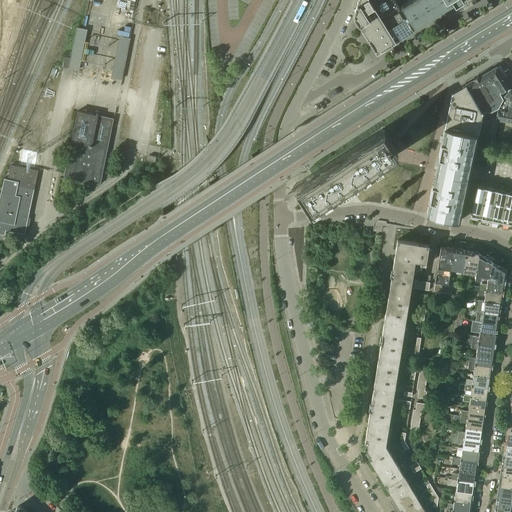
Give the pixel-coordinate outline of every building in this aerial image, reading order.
[(358,0),(359,0),(354,14),(377,51),(396,40),(371,0),(358,0)] [(371,0),(396,40),(413,29),(395,0),(371,0)] [(403,0),(402,1),(418,26),(453,5),(451,2),(455,0),(456,2),(458,0),(403,0)] [(68,68),(79,70),(87,29),(76,27),(70,57),(68,68)] [(131,38),(120,36),(111,77),(122,79),(131,38)] [(509,87),(496,67),(466,84),(491,111),(498,107),(504,96),(509,90),(508,88),(509,87)] [(466,191),(469,177),(472,164),(482,113),(481,111),(491,111),(466,84),(452,92),(426,214),(460,221),(466,191)] [(511,90),(510,88),(509,90),(504,96),(509,100),(507,110),(497,108),(495,119),(511,122),(511,90)] [(327,95),(327,97),(329,100),(330,100),(338,95),(338,93),(337,91),(335,90),(327,95)] [(114,118),(77,111),(68,157),(64,176),(69,177),(101,184),(114,118)] [(324,198),(328,206),(357,187),(375,191),(399,176),(392,165),(431,140),(413,112),(297,184),(311,206),(324,198)] [(0,199),(0,233),(5,235),(6,230),(25,234),(34,188),(17,185),(16,194),(2,192),(0,199)] [(484,186),(477,185),(470,217),(477,218),(478,217),(481,218),(482,218),(488,188),(484,187),(484,186)] [(492,220),(498,190),(495,190),(495,188),(488,187),(488,188),(482,218),(481,218),(481,219),(488,220),(488,219),(492,220)] [(506,191),(499,189),(498,190),(492,220),(492,221),(499,223),(499,222),(503,222),(509,193),(505,192),(506,191)] [(511,224),(511,191),(509,191),(509,193),(503,222),(502,224),(509,225),(510,224),(511,224)] [(425,265),(426,265),(429,244),(397,239),(389,290),(387,307),(407,310),(410,293),(415,261),(426,262),(425,265)] [(453,248),(441,246),(437,267),(450,269),(453,248)] [(450,269),(463,271),(466,251),(454,248),(453,248),(450,269)] [(478,254),(466,251),(463,271),(463,272),(475,273),(478,254)] [(478,254),(475,273),(475,278),(480,279),(481,274),(488,276),(492,261),(493,258),(487,255),(484,257),(478,254)] [(494,281),(504,283),(506,269),(503,267),(499,265),(499,261),(493,258),(492,261),(488,276),(494,276),(494,281)] [(449,276),(450,269),(437,267),(435,283),(439,284),(443,284),(446,285),(448,285),(449,276)] [(486,290),(503,293),(504,283),(494,281),(487,280),(487,285),(480,284),(479,287),(473,286),(473,289),(486,290)] [(484,300),(501,303),(503,293),(486,290),(473,289),(473,291),(479,292),(478,294),(485,295),(484,300)] [(476,310),(483,311),(500,314),(501,303),(484,300),(476,299),(475,310),(476,310)] [(407,310),(387,307),(381,342),(402,346),(407,310)] [(475,321),(498,324),(500,314),(483,311),(476,310),(475,321)] [(479,332),(496,335),(498,324),(475,321),(472,320),(470,331),(479,332)] [(469,341),(478,343),(495,345),(496,335),(479,332),(479,336),(470,335),(469,341)] [(493,356),(495,345),(478,343),(469,341),(469,344),(471,344),(471,347),(477,348),(476,353),(493,356)] [(396,382),(402,346),(381,342),(375,378),(396,382)] [(474,364),(492,366),(493,356),(476,353),(475,358),(469,357),(468,360),(466,360),(466,362),(474,364)] [(473,374),(490,377),(492,366),(474,364),(466,362),(466,364),(468,365),(467,368),(474,369),(473,374)] [(471,385),(489,387),(490,377),(473,374),(472,379),(466,378),(465,381),(463,381),(463,384),(471,385)] [(394,396),(394,395),(396,382),(375,378),(373,393),(365,440),(368,440),(368,444),(367,445),(367,446),(368,448),(386,444),(394,396)] [(470,395),(487,398),(489,387),(463,384),(459,383),(458,388),(470,390),(470,395)] [(468,406),(485,408),(487,398),(470,395),(461,394),(461,396),(463,396),(463,400),(469,401),(468,406)] [(466,416),(484,419),(485,408),(468,406),(467,411),(459,409),(459,415),(466,416)] [(465,427),(482,430),(484,419),(466,416),(459,415),(454,415),(453,421),(466,422),(465,427)] [(481,440),(482,430),(465,427),(464,432),(456,430),(455,436),(463,437),(481,440)] [(462,443),(462,448),(479,450),(481,440),(463,437),(455,436),(450,435),(450,440),(455,441),(455,442),(462,443)] [(405,450),(409,448),(405,441),(400,441),(405,450)] [(503,453),(511,454),(511,443),(505,443),(503,453)] [(368,456),(386,485),(404,474),(386,444),(368,448),(368,449),(368,450),(369,451),(371,454),(368,456)] [(456,458),(460,458),(478,461),(479,450),(462,448),(458,447),(456,458)] [(511,454),(503,453),(501,465),(511,466),(511,454)] [(476,471),(478,461),(460,458),(456,458),(452,457),(451,463),(459,464),(458,469),(476,471)] [(511,466),(501,465),(500,475),(511,476),(511,466)] [(457,480),(474,482),(476,471),(458,469),(458,473),(452,472),(451,476),(445,475),(445,478),(448,478),(449,478),(457,480)] [(386,485),(395,500),(401,511),(406,511),(421,503),(404,474),(386,485)] [(511,476),(500,475),(498,486),(511,487),(511,476)] [(456,486),(456,490),(473,492),(474,482),(457,480),(449,478),(448,478),(447,484),(456,486)] [(511,487),(498,486),(496,496),(511,498),(511,487)] [(439,497),(434,490),(430,492),(434,498),(439,497)] [(456,490),(455,494),(445,493),(444,498),(454,499),(471,502),(473,492),(456,490)] [(495,507),(511,509),(511,498),(496,496),(495,504),(495,507)] [(447,503),(446,508),(452,509),(470,511),(471,502),(454,499),(453,504),(447,503)]
